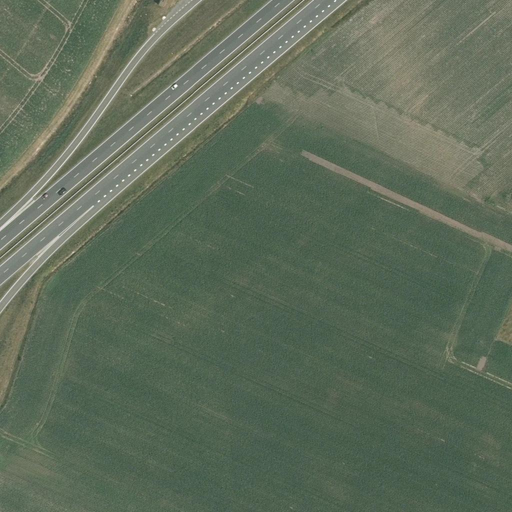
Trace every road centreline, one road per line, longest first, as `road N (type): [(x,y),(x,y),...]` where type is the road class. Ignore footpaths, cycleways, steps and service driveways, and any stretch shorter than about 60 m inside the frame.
road 1 (trunk): [(284,0),(0,240)]
road 2 (trunk): [(109,182),(324,0)]
road 3 (trunk): [(156,35),(56,169),(0,223)]
road 4 (trunk): [(0,308),(97,207),(109,182)]
road 5 (trunk): [(0,276),(109,182)]
